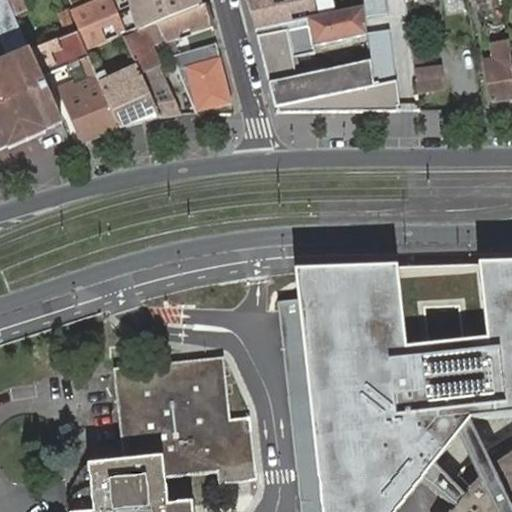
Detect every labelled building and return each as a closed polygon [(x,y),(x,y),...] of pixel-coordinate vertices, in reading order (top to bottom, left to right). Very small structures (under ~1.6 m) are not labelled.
[(0,0),(0,47),(7,63),(31,52),(31,51),(8,0),(0,0)] [(207,3),(206,0),(99,0),(71,11),(86,48),(123,34),(123,36),(157,23),(207,3)] [(364,7),(362,0),(254,0),(263,28),(298,21),(303,20),(306,19),(364,7)] [(257,37),(261,49),(277,113),(400,112),(398,85),(375,89),(371,64),(299,76),(294,56),(315,52),(314,47),(367,35),(364,17),(388,14),(385,0),(362,0),(364,7),(306,19),(307,26),(257,37)] [(212,21),(207,3),(157,23),(160,31),(164,39),(212,21)] [(157,23),(123,36),(136,65),(160,119),(182,115),(151,46),(160,42),(156,32),(160,31),(157,23)] [(86,51),(78,32),(31,51),(31,52),(42,76),(69,66),(76,82),(59,89),(84,144),(121,128),(100,80),(86,51)] [(198,51),(192,35),(166,45),(196,112),(232,104),(217,44),(198,51)] [(511,99),(511,59),(510,43),(493,45),(495,60),(486,62),(492,103),(511,99)] [(42,76),(31,52),(7,63),(0,66),(0,151),(10,147),(7,140),(13,138),(11,134),(34,124),(39,135),(57,127),(51,114),(58,110),(42,76)] [(160,119),(136,65),(100,80),(121,128),(160,119)] [(440,69),(415,72),(418,92),(443,89),(440,69)] [(57,127),(64,124),(58,110),(51,114),(57,127)] [(7,140),(10,147),(39,135),(34,124),(11,134),(13,138),(7,140)] [(511,267),(460,269),(380,268),(284,276),(279,277),(300,511),(379,511),(405,480),(419,463),(436,439),(449,424),(511,418),(511,267)] [(93,511),(193,511),(192,503),(168,505),(166,478),(217,472),(218,485),(257,481),(252,432),(249,419),(240,421),(230,421),(229,410),(224,358),(114,370),(124,462),(89,466),(93,511)] [(419,463),(405,480),(441,511),(511,511),(511,432),(501,439),(473,462),(449,424),(436,439),(462,488),(456,495),(419,463)]
